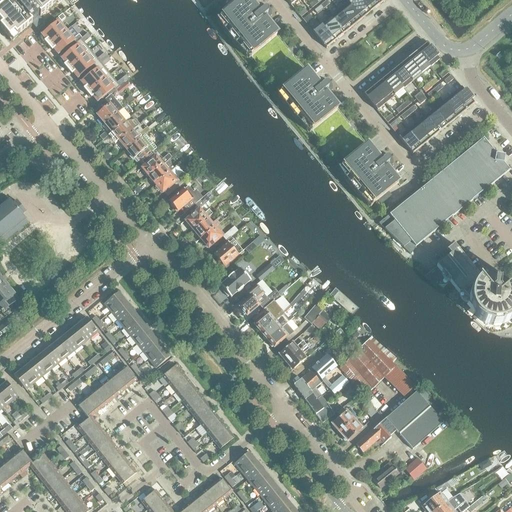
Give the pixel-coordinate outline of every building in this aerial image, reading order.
[(0,27),(0,28),(11,41),(16,37),(28,27),(32,24),(31,22),(35,20),(39,16),(40,17),(55,5),(61,0),(18,0),(15,3),(12,0),(10,0),(7,2),(6,3),(5,4),(2,7),(0,8),(0,27)] [(241,0),(227,12),(224,15),(376,202),(384,195),(398,183),(381,162),(379,160),(379,159),(376,156),(367,145),(338,109),(330,99),(328,97),(327,95),(326,94),(324,92),(320,88),(318,85),(317,83),(307,71),(260,13),(257,10),(255,7),(248,0),(241,0)] [(318,3),(316,0),(314,0),(309,5),(312,8),(318,3)] [(327,0),(320,5),(323,9),(330,4),(327,0)] [(360,0),(351,0),(348,3),(361,20),(370,12),(360,0)] [(374,0),(360,0),(370,12),(379,5),(374,0)] [(348,3),(339,10),(353,27),(361,20),(348,3)] [(323,9),(320,5),(314,11),(317,14),(323,9)] [(301,18),(307,12),(304,8),(298,14),(301,18)] [(339,10),(330,17),(344,34),(353,27),(339,10)] [(312,18),(309,14),(303,20),(306,24),(312,18)] [(330,17),(321,25),(335,41),(344,34),(330,17)] [(57,22),(42,35),(45,40),(46,40),(44,42),(48,46),(66,31),(58,21),(57,22)] [(335,41),(321,25),(312,32),(326,49),(326,48),(335,41)] [(66,31),(48,46),(52,51),(54,50),(58,55),(75,41),(66,31)] [(76,46),(61,59),(65,63),(66,64),(64,65),(68,70),(90,51),(81,40),(80,39),(78,41),(75,43),(77,45),(76,46)] [(430,46),(429,47),(426,44),(417,51),(430,68),(439,60),(437,57),(439,56),(430,46)] [(90,51),(68,70),(72,75),(73,73),(78,79),(94,65),(95,67),(100,63),(90,51)] [(417,51),(408,59),(421,75),(430,68),(417,51)] [(408,59),(399,66),(412,82),(421,75),(408,59)] [(97,69),(81,82),(85,87),(85,88),(84,89),(88,94),(110,75),(100,63),(95,67),(97,69)] [(412,82),(399,66),(390,73),(404,89),(412,82)] [(449,73),(446,69),(439,75),(442,79),(449,73)] [(404,89),(390,73),(381,80),(395,97),(404,89)] [(110,75),(88,94),(91,98),(93,97),(97,102),(113,89),(115,91),(120,87),(118,85),(110,75)] [(447,85),(454,79),(451,75),(444,81),(447,85)] [(435,78),(428,84),(431,87),(438,82),(435,78)] [(395,97),(381,80),(373,87),(386,104),(395,97)] [(120,94),(130,86),(126,82),(114,92),(116,93),(119,95),(120,94)] [(431,87),(428,84),(422,89),(425,93),(431,87)] [(443,88),(440,84),(433,90),(436,93),(443,88)] [(386,104),(373,87),(364,94),(363,95),(377,111),(386,104)] [(452,95),(465,111),(475,104),(472,100),(474,99),(465,89),(464,90),(461,87),(452,95)] [(430,99),(436,93),(433,90),(427,95),(430,99)] [(417,101),(423,96),(420,92),(414,97),(417,101)] [(103,125),(117,113),(122,109),(110,95),(97,107),(101,111),(97,115),(100,118),(98,119),(103,125)] [(450,96),(443,102),(457,118),(465,111),(452,95),(450,96)] [(426,99),(424,97),(423,96),(417,101),(420,105),(426,99)] [(405,109),(411,104),(408,100),(402,105),(405,109)] [(457,118),(443,102),(434,109),(448,125),(457,118)] [(398,114),(405,109),(402,105),(395,110),(398,114)] [(407,111),(410,115),(416,110),(413,106),(407,111)] [(448,125),(434,109),(425,116),(439,133),(448,125)] [(117,113),(103,125),(108,131),(109,130),(112,133),(125,123),(134,115),(131,111),(121,119),(117,113)] [(410,115),(407,111),(400,116),(403,120),(410,115)] [(387,123),(394,118),(391,114),(384,120),(387,123)] [(425,116),(417,123),(430,140),(439,133),(425,116)] [(125,123),(112,133),(114,136),(113,137),(118,143),(132,131),(140,124),(136,120),(125,123)] [(399,124),(396,120),(389,126),(392,129),(399,124)] [(417,123),(408,131),(421,147),(430,140),(417,123)] [(132,131),(118,143),(123,149),(124,148),(126,150),(139,140),(143,136),(150,130),(148,129),(147,127),(136,136),(132,131)] [(421,147),(408,131),(399,138),(412,155),(413,154),(421,147)] [(155,149),(143,136),(139,140),(126,150),(129,153),(128,154),(133,160),(136,158),(140,162),(151,152),(155,149)] [(496,154),(483,138),(432,180),(379,224),(411,255),(415,247),(509,170),(503,163),(505,156),(496,154)] [(111,158),(107,152),(103,155),(108,161),(111,158)] [(163,164),(167,161),(171,158),(168,154),(159,161),(151,152),(140,162),(144,167),(142,169),(142,171),(144,174),(146,174),(148,177),(163,164)] [(174,169),(167,161),(163,164),(148,177),(149,177),(149,179),(151,182),(153,182),(156,185),(161,181),(174,169)] [(161,181),(156,185),(156,186),(156,187),(158,190),(159,191),(162,194),(163,192),(167,197),(184,182),(180,177),(185,173),(178,166),(174,169),(161,181)] [(192,200),(199,194),(196,190),(193,192),(188,187),(182,192),(179,195),(170,202),(170,203),(171,206),(172,208),(175,208),(178,212),(181,209),(192,200)] [(213,198),(209,193),(202,198),(184,213),(188,219),(185,221),(186,222),(186,224),(188,227),(190,227),(193,231),(208,218),(212,214),(209,210),(203,215),(199,210),(213,198)] [(192,200),(181,209),(184,213),(202,198),(199,194),(192,200)] [(0,245),(17,231),(18,233),(23,229),(22,227),(28,222),(22,215),(25,212),(17,201),(13,204),(7,197),(1,202),(0,200),(0,245)] [(511,212),(505,204),(501,208),(508,216),(511,212)] [(212,223),(208,218),(193,231),(194,231),(193,233),(196,236),(198,236),(201,239),(214,228),(229,217),(226,214),(221,218),(219,217),(212,223)] [(233,226),(223,235),(227,239),(237,231),(233,226)] [(214,228),(201,239),(201,240),(201,242),(203,245),(205,245),(208,248),(223,235),(221,232),(219,233),(214,228)] [(260,236),(252,243),(257,248),(265,241),(260,236)] [(227,241),(228,243),(214,255),(216,258),(217,259),(217,261),(219,264),(221,264),(224,267),(239,255),(238,255),(242,251),(240,249),(231,238),(227,241)] [(249,255),(257,248),(252,243),(244,249),(249,255)] [(460,252),(458,250),(454,245),(447,251),(450,255),(436,266),(441,272),(444,272),(450,279),(450,282),(459,293),(462,294),(467,301),(467,303),(476,314),(475,315),(475,316),(476,315),(477,317),(478,318),(480,320),(482,321),(484,322),(486,323),(489,324),(491,324),(492,325),(494,325),(496,325),(498,325),(499,324),(501,324),(503,324),(505,323),(506,322),(509,321),(510,320),(511,319),(511,318),(511,284),(511,285),(510,284),(509,283),(507,283),(506,283),(502,284),(501,284),(499,284),(499,282),(494,281),(493,290),(490,293),(459,255),(455,251),(457,249),(460,252)] [(256,276),(261,282),(274,270),(269,265),(256,276)] [(250,281),(251,281),(240,268),(239,269),(240,269),(234,274),(233,274),(228,279),(228,280),(221,285),(220,285),(222,288),(221,289),(228,297),(229,296),(231,298),(232,298),(231,297),(237,292),(238,293),(243,288),(243,287),(250,281)] [(0,311),(4,316),(14,307),(12,305),(19,300),(0,277),(0,311)] [(263,310),(278,297),(286,290),(284,287),(280,291),(278,293),(275,290),(266,298),(263,294),(257,287),(249,294),(252,297),(240,308),(241,310),(240,311),(244,316),(245,315),(247,316),(260,305),(263,310)] [(352,316),(359,309),(335,288),(329,295),(352,316)] [(303,290),(290,305),(292,307),(296,304),(306,293),(303,290)] [(111,313),(125,301),(118,293),(104,304),(111,313)] [(280,317),(289,309),(282,302),(278,297),(263,310),(252,319),(256,324),(254,325),(257,329),(257,330),(259,333),(260,332),(261,333),(280,317)] [(117,321),(131,309),(125,301),(111,313),(117,321)] [(317,308),(306,320),(311,325),(312,323),(319,316),(322,312),(317,308)] [(132,309),(131,309),(117,321),(123,329),(138,317),(132,309)] [(331,320),(323,313),(319,316),(327,324),(328,324),(331,320)] [(12,327),(20,321),(16,316),(8,323),(12,327)] [(327,324),(319,316),(312,323),(320,331),(327,324)] [(144,325),(138,317),(123,329),(130,337),(144,325)] [(280,317),(261,333),(263,336),(263,338),(265,340),(267,340),(268,341),(287,325),(280,317)] [(78,325),(90,339),(98,332),(87,318),(78,325)] [(3,334),(12,327),(8,323),(7,322),(0,327),(0,333),(1,335),(2,334),(3,334)] [(90,339),(78,325),(71,331),(82,345),(90,339)] [(144,325),(130,337),(136,345),(151,333),(144,325)] [(287,325),(268,341),(270,343),(269,345),(271,348),(273,347),(274,348),(294,333),(287,325)] [(340,328),(335,333),(342,340),(346,335),(340,328)] [(71,331),(63,337),(74,352),(82,345),(71,331)] [(157,341),(151,333),(136,345),(143,353),(157,341)] [(342,340),(335,333),(330,337),(336,344),(342,340)] [(349,334),(344,339),(350,345),(355,340),(349,334)] [(74,352),(63,337),(55,344),(66,358),(74,352)] [(405,399),(416,388),(392,363),(396,359),(371,337),(339,369),(340,370),(337,372),(345,381),(349,386),(357,396),(360,394),(363,397),(367,402),(370,405),(375,411),(382,405),(369,391),(372,389),(372,390),(384,378),(405,399)] [(163,349),(157,341),(143,353),(149,360),(163,349)] [(285,364),(307,346),(304,342),(298,347),(294,342),(278,356),(285,364)] [(55,344),(47,350),(58,365),(66,358),(55,344)] [(310,349),(307,346),(285,364),(291,372),(308,358),(304,354),(310,349)] [(163,349),(149,360),(156,369),(170,357),(163,349)] [(58,365),(47,350),(39,356),(50,371),(58,365)] [(113,358),(110,354),(105,358),(108,362),(113,358)] [(50,371),(39,356),(39,357),(31,363),(42,377),(50,371)] [(103,366),(108,362),(105,358),(100,362),(103,366)] [(315,370),(310,373),(317,382),(316,383),(318,386),(336,373),(325,358),(313,367),(315,370)] [(31,363),(23,369),(34,384),(42,377),(31,363)] [(169,385),(183,374),(177,365),(162,377),(169,385)] [(117,373),(129,387),(137,380),(125,366),(117,373)] [(97,371),(94,367),(89,371),(92,375),(97,371)] [(34,384),(23,369),(14,376),(26,390),(34,384)] [(87,379),(92,375),(89,371),(84,375),(87,379)] [(129,387),(117,373),(109,379),(121,393),(129,387)] [(317,382),(310,373),(302,379),(294,385),(305,401),(312,396),(317,401),(321,398),(315,389),(318,386),(316,383),(317,382)] [(190,382),(183,374),(169,385),(175,393),(190,382)] [(121,393),(109,379),(101,385),(113,400),(121,393)] [(7,382),(0,387),(0,390),(10,403),(18,397),(7,382)] [(190,382),(175,393),(182,401),(196,390),(190,382)] [(101,385),(93,392),(105,406),(113,400),(101,385)] [(0,390),(0,407),(2,410),(10,403),(0,390)] [(202,398),(196,390),(182,401),(188,409),(202,398)] [(151,399),(157,394),(154,391),(148,395),(151,399)] [(93,392),(85,398),(97,413),(105,406),(93,392)] [(444,423),(416,392),(386,419),(396,431),(412,450),(444,423)] [(160,398),(157,394),(151,399),(154,402),(160,398)] [(312,396),(305,401),(322,424),(334,415),(321,398),(317,401),(312,396)] [(97,413),(85,398),(77,405),(88,419),(92,417),(97,413)] [(209,406),(202,398),(188,409),(194,417),(209,406)] [(340,433),(354,420),(358,417),(350,408),(346,412),(339,404),(335,407),(338,411),(337,413),(340,417),(332,424),(333,425),(332,426),(332,428),(334,430),(336,430),(337,430),(340,433)] [(376,412),(375,411),(370,405),(366,410),(368,413),(367,413),(371,417),(376,412)] [(215,414),(209,406),(194,417),(201,425),(215,414)] [(164,415),(170,410),(167,407),(161,411),(164,415)] [(173,414),(170,410),(164,415),(167,418),(173,414)] [(215,414),(201,425),(207,433),(221,422),(215,414)] [(92,417),(88,419),(77,428),(84,437),(98,425),(92,417)] [(390,437),(396,431),(386,419),(356,445),(363,453),(380,438),(385,444),(391,438),(390,437)] [(362,429),(354,420),(340,433),(343,436),(342,437),(342,439),(344,441),(346,442),(347,441),(347,442),(362,429)] [(228,429),(221,422),(207,433),(213,441),(228,429)] [(105,433),(98,425),(84,437),(90,445),(105,433)] [(228,429),(213,441),(220,449),(235,438),(228,429)] [(111,441),(105,433),(90,445),(96,452),(111,441)] [(6,437),(1,441),(4,445),(9,441),(6,437)] [(69,439),(65,442),(69,448),(73,445),(69,439)] [(190,447),(195,442),(192,439),(187,443),(190,447)] [(111,441),(96,452),(103,460),(117,449),(111,441)] [(195,442),(190,447),(193,450),(198,446),(195,442)] [(25,471),(30,466),(33,464),(21,449),(13,456),(25,471)] [(124,457),(117,449),(103,460),(109,468),(124,457)] [(240,471),(254,459),(249,452),(234,464),(240,471)] [(207,454),(200,459),(203,463),(210,457),(207,454)] [(33,464),(30,466),(36,475),(51,463),(44,455),(33,464)] [(25,471),(13,456),(5,463),(17,477),(25,471)] [(130,465),(124,457),(109,468),(116,476),(130,465)] [(261,468),(254,459),(240,471),(247,479),(261,468)] [(414,481),(427,470),(418,459),(405,470),(414,481)] [(489,460),(480,465),(483,471),(489,467),(491,463),(489,460)] [(17,477),(5,463),(0,466),(0,472),(9,483),(17,477)] [(57,471),(51,463),(36,475),(43,483),(57,471)] [(398,474),(393,466),(390,463),(383,468),(386,471),(374,481),(380,489),(398,474)] [(137,473),(130,465),(116,476),(122,485),(137,473)] [(261,468),(247,479),(253,487),(268,476),(261,468)] [(64,479),(57,471),(43,483),(49,491),(64,479)] [(94,471),(90,474),(95,480),(99,477),(94,471)] [(9,483),(0,472),(0,488),(1,490),(9,483)] [(268,476),(253,487),(260,496),(274,484),(268,476)] [(221,478),(212,485),(224,500),(232,493),(221,478)] [(70,487),(64,479),(49,491),(55,498),(70,487)] [(500,489),(508,483),(505,479),(497,485),(500,489)] [(453,485),(449,480),(434,489),(439,495),(423,508),(425,511),(424,511),(434,511),(447,502),(441,496),(447,490),(453,485)] [(274,484),(260,496),(266,504),(281,492),(274,484)] [(212,485),(204,491),(216,506),(224,500),(212,485)] [(76,495),(70,487),(55,498),(62,506),(76,495)] [(107,487),(104,490),(108,496),(112,493),(107,487)] [(148,510),(162,499),(156,490),(141,502),(148,510)] [(208,511),(216,506),(204,491),(196,498),(207,511),(208,511)] [(272,511),(287,501),(281,492),(266,504),(272,511)] [(76,495),(62,506),(66,511),(71,511),(83,503),(76,495)] [(207,511),(196,498),(188,504),(194,511),(207,511)] [(162,499),(148,510),(149,511),(161,511),(169,507),(162,499)] [(450,499),(447,502),(434,511),(452,511),(454,511),(453,511),(457,508),(450,499)] [(469,511),(470,511),(482,503),(479,500),(469,507),(467,509),(469,511)] [(289,511),(294,509),(287,501),(272,511),(289,511)] [(465,501),(457,508),(460,511),(462,511),(466,510),(467,509),(469,507),(465,501)] [(83,503),(71,511),(88,511),(89,511),(83,503)]
